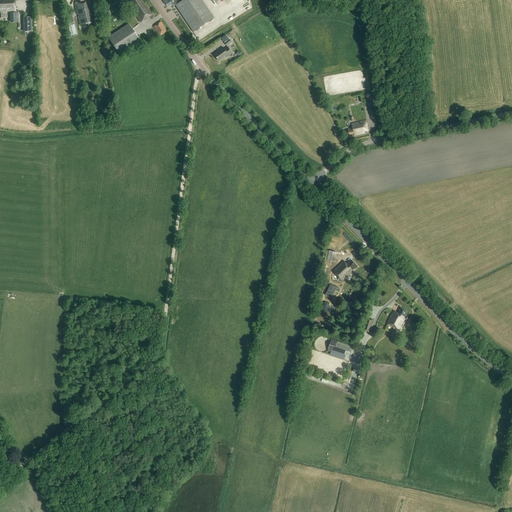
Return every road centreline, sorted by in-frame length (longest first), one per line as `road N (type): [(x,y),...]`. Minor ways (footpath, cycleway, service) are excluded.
road 1 (track): [(0,482),(161,348),(199,63)]
road 2 (tertiary): [(511,375),(453,333),(311,184)]
road 3 (tertiary): [(311,184),(210,77),(153,0)]
road 4 (unclassified): [(311,184),(359,144),(511,113)]
